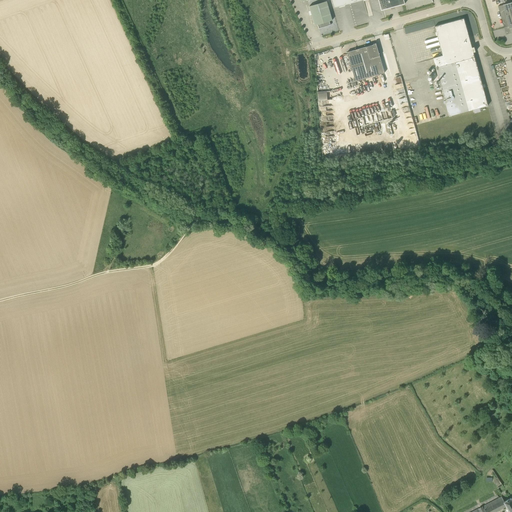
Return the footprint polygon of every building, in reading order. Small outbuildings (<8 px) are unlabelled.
[(378,0),(381,10),(405,4),(404,0),(378,0)] [(315,25),(318,24),(319,28),(331,25),(330,21),(333,20),(327,1),(310,6),(315,25)] [(511,2),(504,5),(498,6),(503,25),(509,23),(509,26),(504,27),(506,34),(511,32),(511,2)] [(443,55),(433,58),(449,116),(488,105),(473,52),(476,52),(474,46),(472,47),(464,18),(435,26),(443,55)] [(347,52),(355,81),(385,73),(376,43),(373,43),(374,44),(347,52)] [(330,90),(319,91),(319,99),(324,99),(324,96),(330,96),(330,90)] [(511,511),(511,497),(505,501),(503,496),(471,511),(511,511)]
